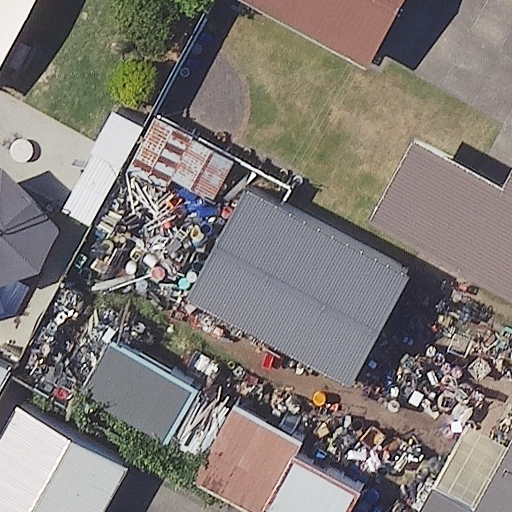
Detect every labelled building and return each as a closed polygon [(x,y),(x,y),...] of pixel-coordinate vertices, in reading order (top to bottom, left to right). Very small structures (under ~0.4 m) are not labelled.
[(0,0),(0,79),(40,0),(0,0)] [(403,0),(267,0),(375,55),(403,0)] [(511,184),(422,136),(382,211),(511,281),(511,184)] [(78,225),(0,181),(0,339),(11,346),(78,225)] [(408,263),(246,187),(197,290),(359,367),(408,263)] [(194,381),(123,342),(98,386),(169,425),(194,381)] [(0,389),(15,361),(0,353),(0,389)] [(103,511),(136,453),(26,392),(0,440),(0,511),(103,511)] [(358,511),(379,470),(240,403),(208,470),(296,511),(358,511)] [(511,511),(511,452),(485,500),(447,478),(427,511),(511,511)] [(204,511),(178,498),(170,511),(204,511)]
